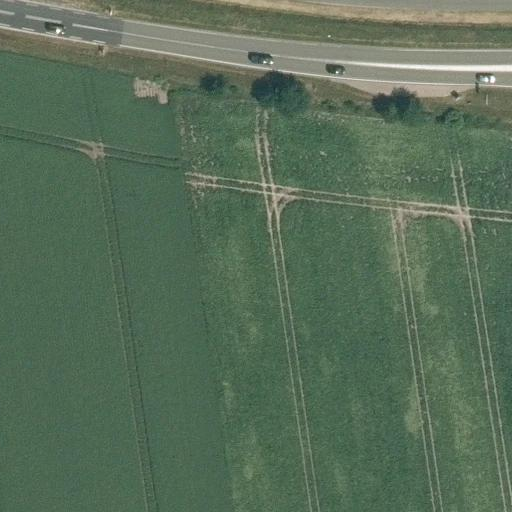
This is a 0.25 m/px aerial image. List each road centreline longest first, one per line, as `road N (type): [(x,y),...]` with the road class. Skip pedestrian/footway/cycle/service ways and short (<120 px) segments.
road 1 (primary): [(399,67),(198,46),(0,11)]
road 2 (unclassified): [(351,0),(511,4)]
